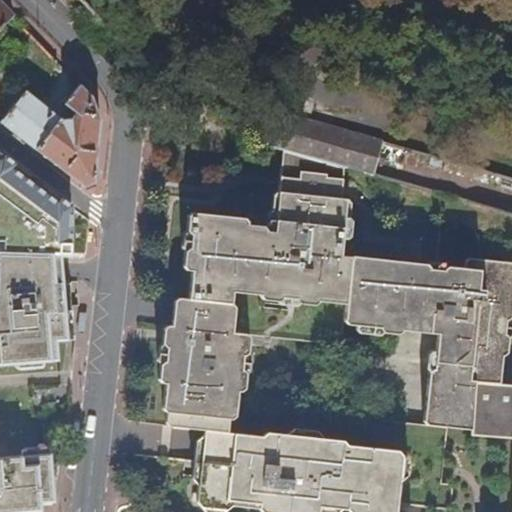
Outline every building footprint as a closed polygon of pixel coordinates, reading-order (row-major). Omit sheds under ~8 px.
[(0,28),(12,17),(4,9),(0,4),(0,28)] [(92,97),(81,86),(65,106),(77,115),(71,122),(66,123),(64,124),(25,94),(2,123),(14,132),(83,186),(93,182),(98,144),(100,122),(92,97)] [(347,169),(368,176),(375,148),(264,117),(258,144),(285,151),(347,169)] [(345,185),(347,169),(285,151),(280,194),(275,199),(273,212),(274,214),(277,219),(275,236),(268,236),(265,231),(250,229),(247,223),(193,216),(189,219),(187,233),(191,239),(190,250),(185,253),(183,268),(186,272),(192,273),(188,300),(179,299),(174,302),(172,326),(168,326),(163,330),(162,343),(166,349),(165,360),(159,363),(158,377),(161,382),(165,383),(163,408),(165,412),(167,413),(166,425),(205,430),(231,433),(233,419),(237,415),(238,405),(240,392),(246,388),(247,375),(241,371),(243,360),(249,355),(251,341),(246,335),(233,334),(235,310),(231,304),(232,293),(258,296),(260,299),(270,302),(280,303),(285,299),(295,300),(299,305),(315,307),(321,302),(348,306),(346,322),(350,326),(439,334),(438,352),(433,352),(426,422),(430,425),(474,430),(475,383),(503,385),(504,354),(509,351),(510,336),(505,331),(506,320),(511,317),(511,268),(467,263),(463,266),(462,272),(450,271),(445,275),(435,274),(429,269),(354,261),(353,263),(343,262),(345,242),(346,227),(352,223),(354,209),(350,204),(343,203),(345,185)] [(0,153),(0,249),(37,251),(38,230),(20,229),(20,237),(0,236),(0,224),(1,224),(1,154),(0,153)] [(277,219),(274,214),(270,219),(269,228),(265,231),(268,236),(275,236),(277,219)] [(354,226),(352,223),(346,227),(345,242),(350,243),(353,240),(354,226)] [(191,239),(187,233),(184,236),(183,250),(185,253),(190,250),(191,239)] [(62,274),(60,252),(37,251),(0,249),(0,275),(62,278),(62,274)] [(432,266),(429,269),(435,274),(445,275),(450,271),(447,268),(432,266)] [(68,338),(62,278),(0,275),(0,511),(24,511),(25,510),(39,508),(39,501),(54,500),(51,472),(50,453),(0,456),(0,364),(57,359),(56,340),(68,338)] [(295,308),(299,305),(295,300),(285,299),(280,303),(283,306),(295,308)] [(241,371),(247,375),(251,372),(252,359),(249,355),(243,360),(241,371)] [(511,511),(511,385),(503,385),(475,383),(474,430),(474,437),(511,439),(511,511)] [(396,511),(403,456),(398,451),(346,445),(342,440),(268,432),(261,437),(235,434),(231,433),(205,430),(197,502),(201,507),(224,510),(231,505),(258,508),(259,501),(266,501),(269,507),(296,510),(300,508),(301,505),(316,507),(344,510),(345,511),(396,511)] [(315,511),(316,507),(301,505),(300,508),(296,510),(269,507),(266,501),(259,501),(258,508),(260,511),(315,511)]
